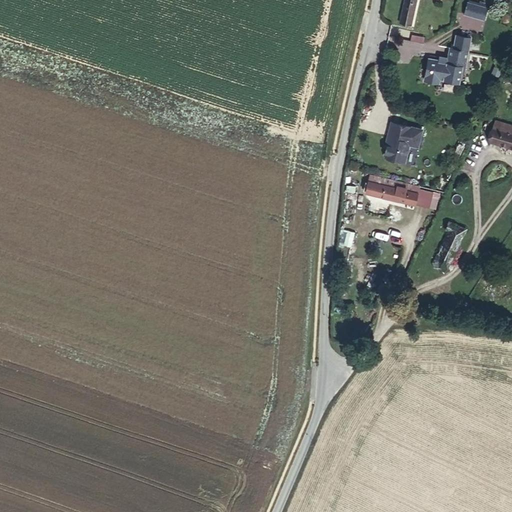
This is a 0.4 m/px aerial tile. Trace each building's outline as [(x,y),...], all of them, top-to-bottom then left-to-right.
[(412,28),(417,0),(405,0),(400,26),(412,28)] [(485,20),(489,7),(469,1),(466,15),(485,20)] [(468,43),(470,29),(457,27),(455,41),(468,43)] [(466,59),(468,43),(455,41),(451,40),(450,51),(441,50),(441,54),(429,52),(426,74),(440,76),(441,70),(446,71),(446,73),(461,75),(463,59),(466,59)] [(405,155),(410,137),(419,139),(422,121),(392,114),(415,123),(411,132),(389,124),(385,147),(387,151),(405,155)] [(411,132),(415,123),(392,114),(389,124),(411,132)] [(511,118),(498,114),(491,135),(511,140),(511,118)] [(417,200),(423,181),(375,168),(370,187),(376,188),(379,177),(410,185),(406,197),(417,200)] [(406,197),(410,185),(379,177),(376,188),(406,197)] [(449,263),(466,224),(449,216),(445,225),(450,227),(435,257),(449,263)]
